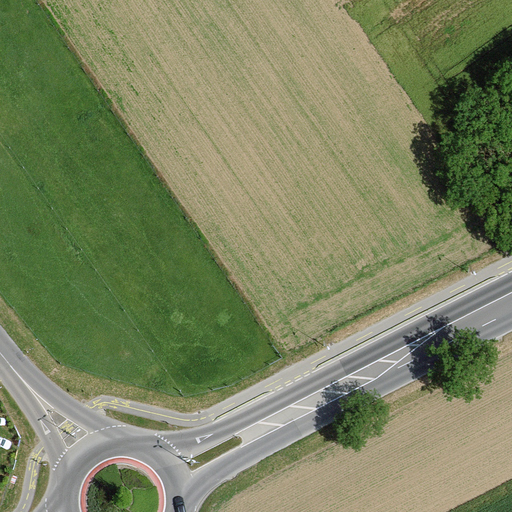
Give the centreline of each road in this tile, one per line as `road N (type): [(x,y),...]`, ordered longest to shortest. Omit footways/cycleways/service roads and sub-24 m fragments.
road 1 (secondary): [(175,473),(511,302)]
road 2 (tertiary): [(130,442),(15,372)]
